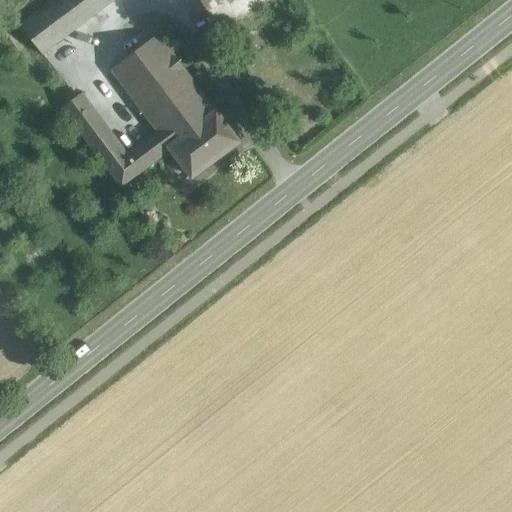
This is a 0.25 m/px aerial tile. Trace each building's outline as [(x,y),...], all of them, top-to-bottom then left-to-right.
[(108,0),(53,0),(41,10),(63,38),(111,2),(108,0)] [(200,0),(205,8),(220,0),(200,0)] [(220,0),(205,8),(215,28),(268,0),(220,0)] [(63,38),(41,10),(20,25),(42,54),(63,38)] [(215,112),(158,35),(112,70),(115,75),(112,78),(117,84),(120,82),(158,132),(170,147),(215,112)] [(158,132),(127,155),(80,94),(76,97),(63,107),(121,186),(170,149),(170,147),(158,132)] [(215,112),(170,147),(170,149),(192,177),(224,152),(229,153),(233,149),(234,145),(238,142),(215,112)]
